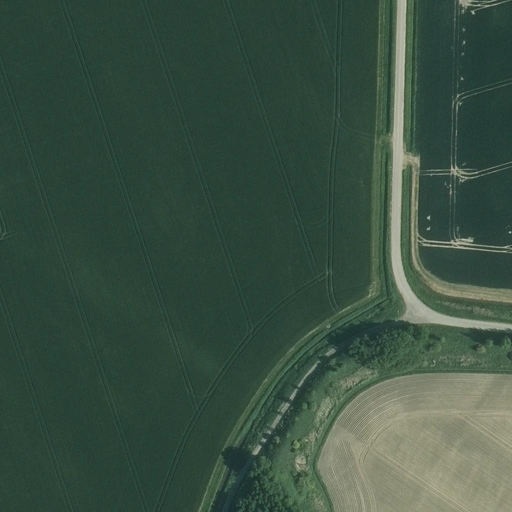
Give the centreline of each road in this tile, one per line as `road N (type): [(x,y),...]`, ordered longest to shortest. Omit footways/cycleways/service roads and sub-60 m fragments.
road 1 (unclassified): [(418,317),(401,291),(392,245),(401,0)]
road 2 (unclassified): [(223,511),(238,476),(324,357),(353,338),(418,317)]
